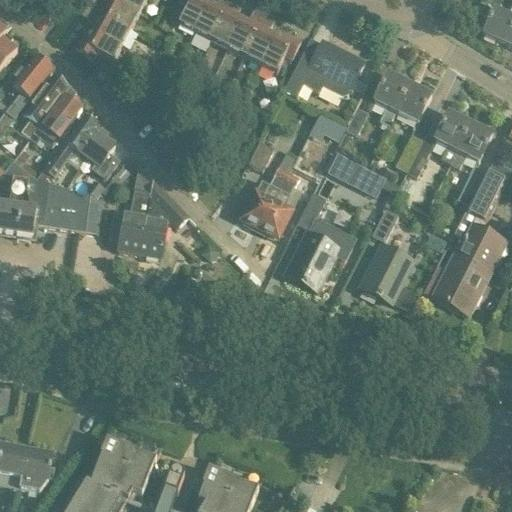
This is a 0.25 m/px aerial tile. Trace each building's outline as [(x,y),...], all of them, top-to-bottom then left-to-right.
[(106,7),(93,0),(92,0),(87,11),(130,34),(138,18),(109,2),(106,7)] [(138,18),(147,1),(145,0),(110,0),(109,2),(138,18)] [(193,37),(209,7),(203,4),(204,0),(182,0),(178,9),(185,13),(177,29),(193,37)] [(210,45),(232,1),(230,0),(220,0),(215,10),(209,7),(193,37),(210,45)] [(225,54),(241,23),(235,20),(242,6),(232,1),(210,45),(225,54)] [(484,39),(506,49),(511,35),(511,9),(508,21),(494,15),(484,39)] [(121,50),(130,34),(87,11),(82,20),(95,27),(91,34),(121,50)] [(242,62),(265,17),(255,12),(247,26),(241,23),(225,54),(242,62)] [(257,70),(273,40),(267,37),(274,23),(265,17),(242,62),(257,70)] [(121,50),(91,34),(89,40),(84,37),(74,55),(91,65),(95,58),(112,67),(121,50)] [(300,47),(281,38),(279,43),(273,40),(257,70),(274,79),(283,62),(290,66),(300,47)] [(0,77),(18,56),(1,43),(0,44),(0,77)] [(350,95),(364,68),(322,47),(310,70),(301,65),(290,88),(286,95),(297,101),(301,94),(303,89),(319,97),(322,91),(342,101),(347,99),(350,95)] [(21,96),(5,116),(14,123),(52,75),(35,61),(28,69),(22,65),(7,83),(13,88),(12,89),(21,96)] [(396,117),(401,107),(410,89),(388,78),(374,106),(386,112),(379,126),(388,131),(395,117),(396,117)] [(30,143),(39,130),(39,129),(46,120),(67,91),(52,79),(30,108),(23,118),(30,124),(21,136),(30,143)] [(418,128),(432,100),(410,89),(401,107),(396,117),(418,128)] [(58,144),(81,113),(74,108),(79,102),(69,91),(62,100),(64,101),(41,131),(39,130),(30,143),(29,144),(41,152),(45,147),(52,152),(58,144)] [(356,141),(368,118),(356,112),(345,135),(356,141)] [(0,141),(14,123),(5,116),(0,122),(0,141)] [(450,169),(453,163),(470,129),(448,118),(435,146),(447,152),(441,164),(450,169)] [(79,157),(91,141),(97,132),(82,121),(36,184),(34,182),(33,183),(37,187),(48,188),(73,153),(79,157)] [(478,167),(492,139),(470,129),(453,163),(450,169),(459,173),(465,161),(478,167)] [(105,183),(118,165),(108,158),(114,149),(104,142),(106,139),(97,132),(91,141),(79,157),(95,169),(92,173),(105,183)] [(410,168),(416,156),(422,145),(411,140),(400,163),(410,168)] [(417,182),(422,173),(433,151),(422,145),(416,156),(410,168),(406,177),(417,182)] [(262,176),(274,153),(259,146),(247,168),(262,176)] [(23,154),(17,162),(23,167),(29,159),(23,154)] [(263,201),(255,197),(240,224),(242,225),(241,227),(250,231),(251,229),(259,233),(279,195),(284,187),(288,178),(288,176),(295,164),(285,158),(263,201)] [(330,179),(349,188),(357,171),(338,162),(330,179)] [(284,187),(279,195),(289,200),(294,192),(306,169),(295,164),(288,176),(288,178),(284,187)] [(34,182),(13,165),(4,178),(4,177),(0,182),(0,183),(1,183),(13,187),(9,209),(0,207),(0,235),(32,240),(35,220),(38,220),(44,221),(49,189),(48,189),(48,188),(37,187),(33,183),(34,182)] [(124,219),(114,218),(110,243),(120,245),(118,255),(139,259),(148,205),(152,184),(139,170),(135,190),(133,202),(136,202),(133,220),(124,219)] [(120,190),(130,177),(122,170),(111,183),(120,190)] [(468,210),(472,201),(485,176),(474,170),(457,205),(468,210)] [(487,226),(506,187),(485,176),(472,201),(468,210),(465,215),(483,224),(487,226)] [(148,205),(139,259),(161,263),(168,224),(177,233),(189,222),(164,196),(152,184),(148,205)] [(95,202),(102,192),(92,185),(86,195),(89,197),(95,202)] [(38,220),(37,230),(84,236),(89,197),(86,195),(80,203),(66,193),(49,188),(49,189),(44,221),(38,220)] [(278,243),(292,216),(284,211),(289,200),(279,195),(259,233),(267,238),(266,240),(275,244),(276,242),(278,243)] [(89,197),(84,236),(97,238),(102,204),(95,203),(95,202),(89,197)] [(310,235),(324,208),(311,201),(297,228),(310,235)] [(385,247),(399,220),(385,213),(371,240),(385,247)] [(483,224),(465,215),(454,238),(465,243),(435,302),(467,319),(504,247),(478,234),(483,224)] [(316,224),(310,235),(308,238),(287,279),(316,295),(334,262),(343,267),(355,244),(316,224)] [(441,256),(447,245),(430,237),(425,248),(441,256)] [(208,250),(203,258),(211,264),(217,256),(208,250)] [(391,306),(412,266),(382,250),(361,291),(391,306)] [(107,446),(99,465),(148,484),(156,464),(107,446)] [(21,482),(26,455),(1,450),(0,453),(0,491),(18,494),(21,482)] [(51,483),(53,473),(50,472),(52,460),(26,455),(21,482),(18,494),(39,498),(47,487),(48,483),(51,483)] [(90,491),(128,506),(131,500),(140,504),(148,484),(99,465),(90,491)] [(209,476),(200,499),(235,511),(251,511),(258,495),(209,476)] [(80,486),(65,511),(67,511),(124,511),(128,506),(90,491),(80,486)] [(203,511),(235,511),(200,499),(197,508),(204,511),(203,511)]
